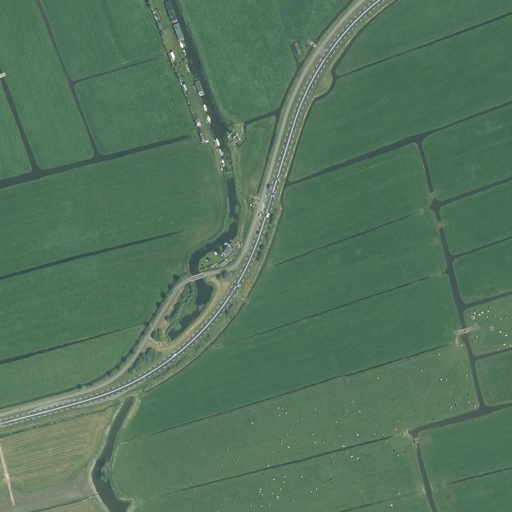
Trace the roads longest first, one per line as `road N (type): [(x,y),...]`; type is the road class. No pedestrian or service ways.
road 1 (secondary): [(0,423),(122,387),(206,326),(250,259),(312,79),(379,0)]
road 2 (track): [(240,172),(221,175),(160,0)]
